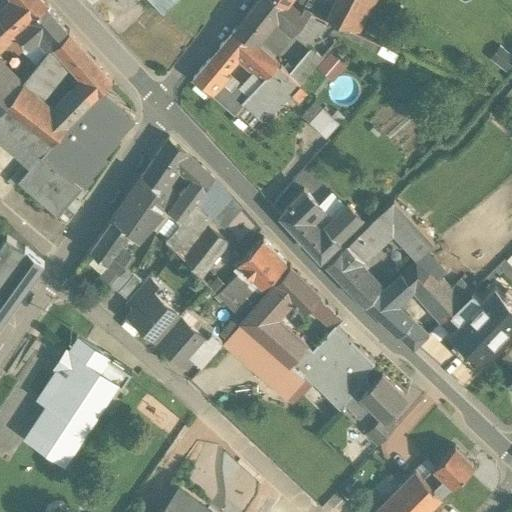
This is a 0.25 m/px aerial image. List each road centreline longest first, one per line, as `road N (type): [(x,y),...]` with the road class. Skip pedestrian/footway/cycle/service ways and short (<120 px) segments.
road 1 (residential): [(510,463),(158,110)]
road 2 (residential): [(47,275),(307,511)]
road 3 (residential): [(158,110),(47,275)]
road 4 (residential): [(54,0),(158,110)]
road 5 (residential): [(158,110),(242,0)]
